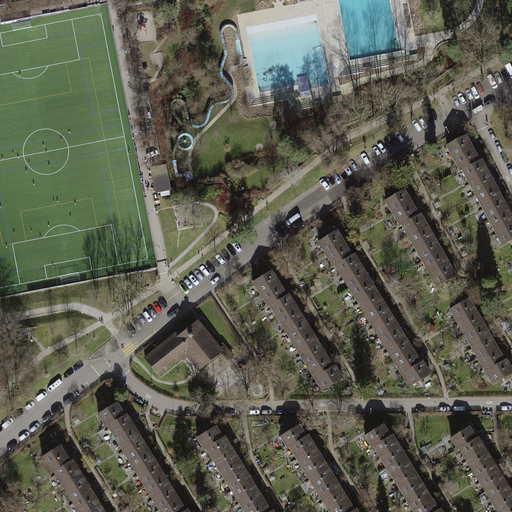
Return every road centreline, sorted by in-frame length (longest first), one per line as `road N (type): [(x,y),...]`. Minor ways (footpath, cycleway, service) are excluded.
road 1 (residential): [(471,103),(324,199),(271,224),(254,250),(110,360)]
road 2 (residential): [(110,360),(134,388),(183,406),(511,403)]
road 3 (residential): [(110,360),(0,444)]
